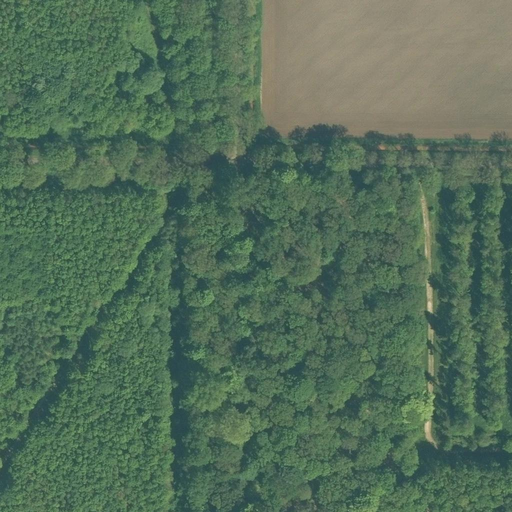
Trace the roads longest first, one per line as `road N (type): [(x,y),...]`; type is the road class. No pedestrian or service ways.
road 1 (unclassified): [(0,161),(511,165)]
road 2 (track): [(511,450),(451,451),(427,435),(426,215),(409,164)]
